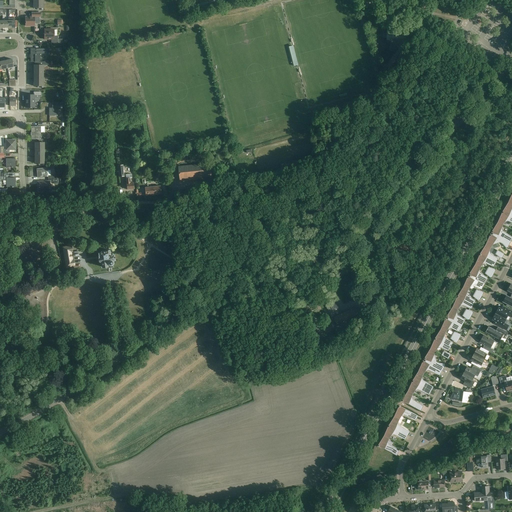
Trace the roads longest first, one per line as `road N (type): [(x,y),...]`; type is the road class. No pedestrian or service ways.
road 1 (tertiary): [(0,433),(194,307),(341,253),(511,59)]
road 2 (secondary): [(324,511),(511,152)]
road 3 (residential): [(428,416),(511,258)]
